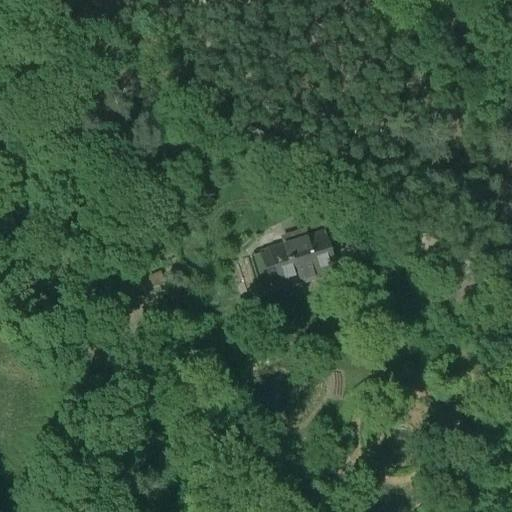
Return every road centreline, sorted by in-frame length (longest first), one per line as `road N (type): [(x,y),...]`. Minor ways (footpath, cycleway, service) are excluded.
road 1 (track): [(0,254),(238,511)]
road 2 (track): [(511,295),(401,230)]
